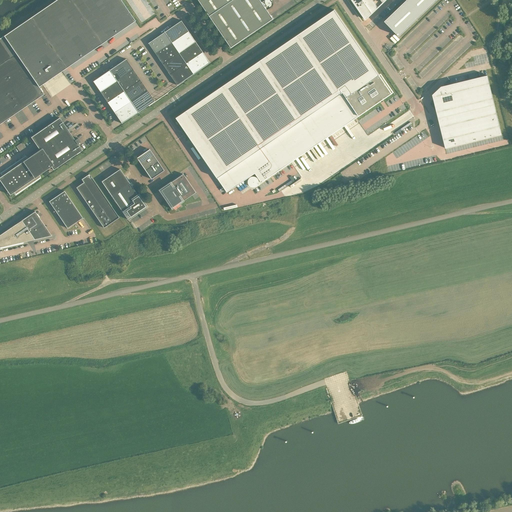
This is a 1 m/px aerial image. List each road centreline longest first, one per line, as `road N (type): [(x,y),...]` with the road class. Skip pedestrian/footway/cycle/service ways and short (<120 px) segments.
road 1 (unclassified): [(511,201),(0,321)]
road 2 (unclassified): [(0,218),(322,0)]
